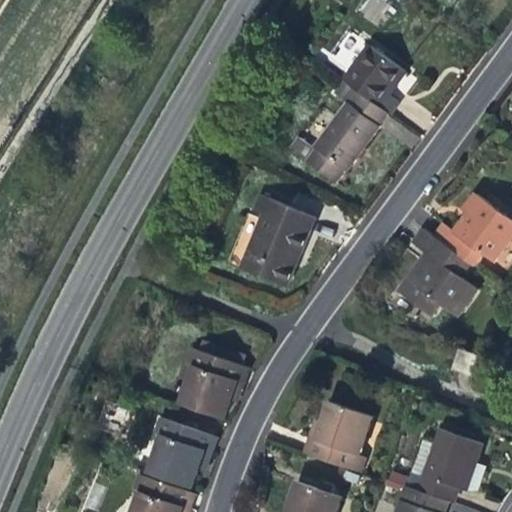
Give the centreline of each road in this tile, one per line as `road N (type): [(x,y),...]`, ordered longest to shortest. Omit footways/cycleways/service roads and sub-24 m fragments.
road 1 (residential): [(511,18),(295,315),(215,454),(202,511)]
road 2 (tertiary): [(0,489),(104,248),(244,0)]
